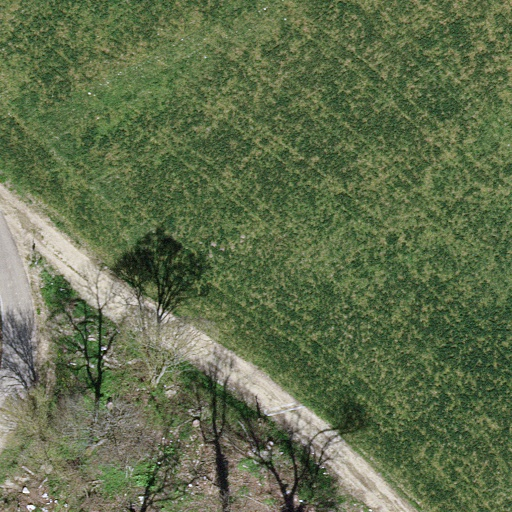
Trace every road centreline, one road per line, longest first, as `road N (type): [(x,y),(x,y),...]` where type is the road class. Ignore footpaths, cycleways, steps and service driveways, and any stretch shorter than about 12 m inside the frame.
road 1 (track): [(0,201),(102,270),(303,441),(372,511)]
road 2 (track): [(0,237),(28,299),(20,425),(0,450)]
